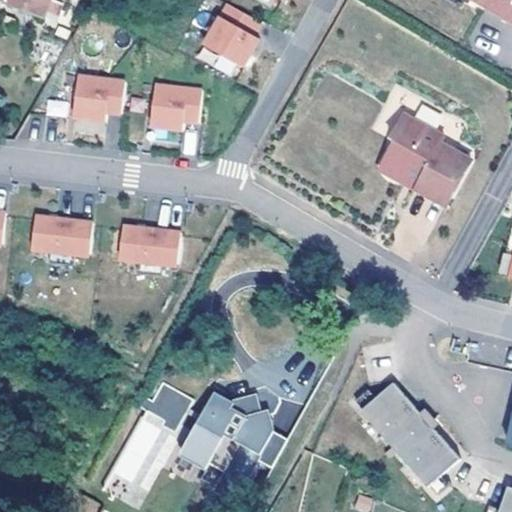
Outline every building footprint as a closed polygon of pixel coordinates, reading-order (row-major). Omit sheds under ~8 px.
[(0,0),(39,16),(45,0),(0,0)] [(269,0),(248,0),(264,9),(269,0)] [(511,0),(471,0),(511,24),(511,0)] [(255,38),(250,35),(257,23),(223,3),(200,44),(212,52),(233,64),(239,67),(255,38)] [(205,64),(227,76),(233,64),(212,52),(205,64)] [(75,75),(73,116),(107,117),(107,107),(122,108),(124,77),(75,75)] [(152,119),(185,120),(186,111),(201,111),(202,80),(153,78),(152,119)] [(48,116),(70,116),(69,101),(48,101),(48,116)] [(441,205),(467,160),(437,143),(441,136),(401,114),(387,137),(392,140),(379,162),(378,165),(380,168),(384,172),(390,176),(400,177),(402,176),(413,183),(411,188),(441,205)] [(72,130),(106,131),(107,117),(73,116),(72,130)] [(151,132),(185,134),(185,120),(152,119),(151,132)] [(43,263),(45,250),(70,253),(85,255),(89,225),(33,216),(29,247),(35,248),(33,262),(43,263)] [(511,259),(511,218),(511,219),(501,258),(511,259)] [(129,276),(131,262),(156,266),(171,268),(175,238),(119,229),(114,260),(121,261),(119,275),(129,276)] [(43,263),(68,267),(70,253),(45,250),(43,263)] [(129,276),(154,280),(156,266),(131,262),(129,276)] [(424,480),(431,489),(444,477),(437,469),(455,453),(432,426),(406,397),(393,383),(375,399),(368,390),(355,402),(362,410),(361,412),(422,481),(424,480)] [(191,400),(162,384),(147,410),(167,421),(164,425),(174,431),(191,400)] [(269,465),(286,436),(271,428),(266,409),(259,411),(254,393),(233,400),(231,402),(213,392),(179,452),(205,466),(208,462),(223,470),(215,484),(234,495),(255,457),(269,465)] [(99,487),(137,509),(179,438),(141,416),(99,487)] [(437,469),(444,477),(463,461),(455,453),(437,469)] [(481,505),(478,511),(511,511),(511,489),(500,485),(492,508),(481,505)]
